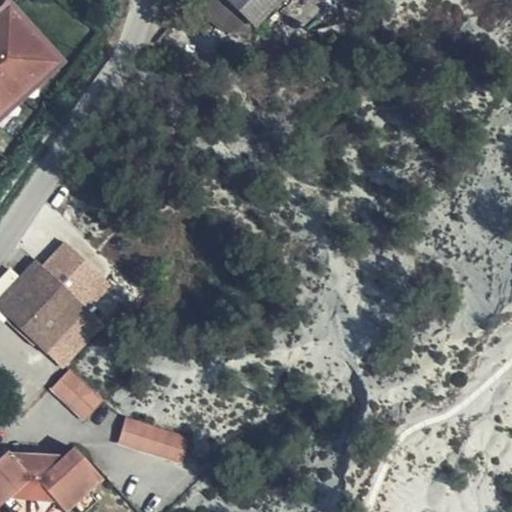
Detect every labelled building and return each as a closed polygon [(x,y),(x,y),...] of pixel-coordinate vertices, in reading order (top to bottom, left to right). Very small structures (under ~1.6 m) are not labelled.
[(198,0),(233,33),(246,19),(225,0),(198,0)] [(257,31),(285,0),(225,0),(246,19),(257,31)] [(0,15),(0,116),(59,62),(9,7),(0,15)] [(0,304),(8,312),(2,319),(0,321),(0,322),(26,347),(36,336),(49,347),(83,311),(30,259),(14,277),(4,268),(0,271),(0,304)] [(38,358),(42,353),(49,347),(36,336),(26,347),(38,358)] [(66,372),(49,388),(50,390),(53,395),(56,396),(59,398),(75,403),(93,410),(96,406),(66,372)] [(50,390),(49,388),(46,390),(78,424),(93,410),(75,403),(59,398),(56,396),(53,395),(50,390)] [(184,438),(147,429),(118,421),(111,446),(176,465),(184,438)] [(45,511),(54,504),(61,511),(63,511),(72,504),(86,491),(100,477),(72,447),(63,456),(37,456),(37,458),(20,459),(13,466),(2,454),(0,456),(0,506),(6,511),(45,511)] [(86,491),(72,504),(79,511),(81,511),(94,500),(86,491)]
